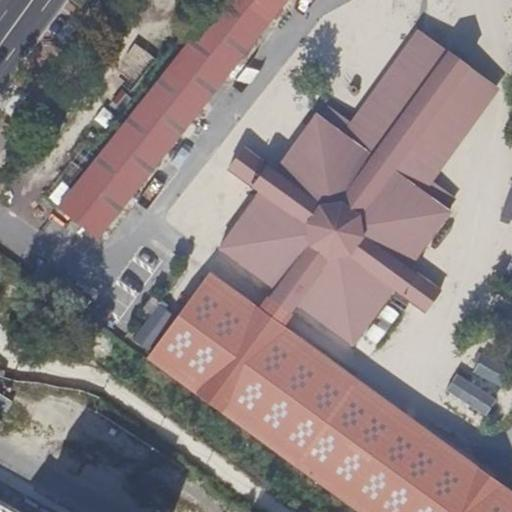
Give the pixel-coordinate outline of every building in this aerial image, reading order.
[(207,0),(43,215),(39,221),(80,253),(179,123),(188,112),(255,23),(264,12),(273,0),(207,0)] [(264,12),(255,23),(260,26),(268,16),(264,12)] [(404,31),(329,140),(337,147),(411,40),(427,50),(439,59),(452,68),(465,76),(481,87),(406,195),(414,201),(491,90),(404,31)] [(260,183),(248,201),(214,250),(352,345),(385,297),(398,278),(440,219),(414,201),(406,195),(481,87),(465,76),(461,80),(449,72),(452,68),(439,59),(436,63),(424,54),(427,50),(411,40),(337,147),(329,140),(328,140),(336,128),(313,112),(305,124),(303,122),(260,183)] [(439,59),(427,50),(424,54),(436,63),(439,59)] [(461,80),(465,76),(452,68),(449,72),(461,80)] [(188,112),(179,123),(183,125),(191,114),(188,112)] [(239,195),(248,201),(260,183),(252,177),(239,195)] [(511,190),(501,214),(511,218),(511,190)] [(511,511),(511,488),(216,275),(153,363),(360,511),(511,511)] [(407,284),(398,278),(385,297),(394,303),(407,284)] [(485,353),(475,371),(500,385),(510,367),(485,353)] [(448,391),(489,416),(500,399),(459,374),(448,391)]
